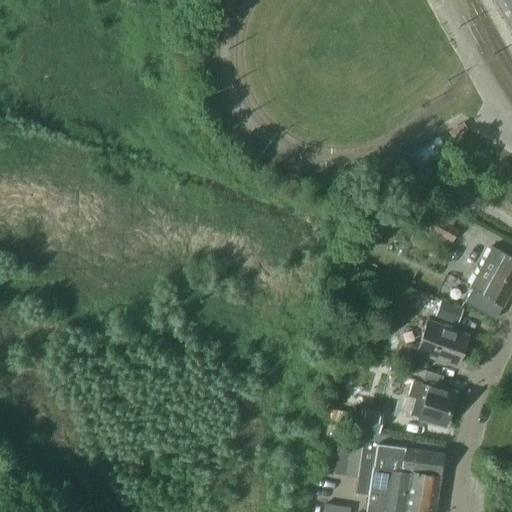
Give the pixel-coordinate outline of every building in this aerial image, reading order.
[(420,165),(446,149),(439,138),(413,154),(420,165)] [(458,232),(430,217),(429,217),(424,227),(452,243),(458,232)] [(511,286),(511,258),(490,247),(477,273),(510,290),(511,286)] [(510,290),(477,273),(468,289),(471,290),(464,302),(494,320),(510,290)] [(440,302),(435,315),(456,323),(461,309),(440,302)] [(427,320),(417,347),(408,343),(402,359),(425,368),(429,356),(455,366),(467,336),(427,320)] [(412,380),(407,395),(415,397),(410,413),(421,416),(421,418),(444,425),(455,393),(439,388),(442,376),(425,370),(421,383),(412,380)] [(328,408),(326,419),(357,426),(359,415),(328,408)] [(357,426),(356,429),(377,433),(381,414),(360,410),(359,415),(357,426)] [(352,428),(351,440),(378,444),(404,447),(406,447),(434,452),(442,453),(443,445),(405,439),(352,428)] [(339,438),(333,473),(345,475),(351,440),(339,438)] [(434,511),(436,500),(442,453),(434,452),(406,447),(404,447),(378,444),(351,440),(345,475),(357,477),(355,493),(371,495),(368,511),(374,511),(434,511)]
